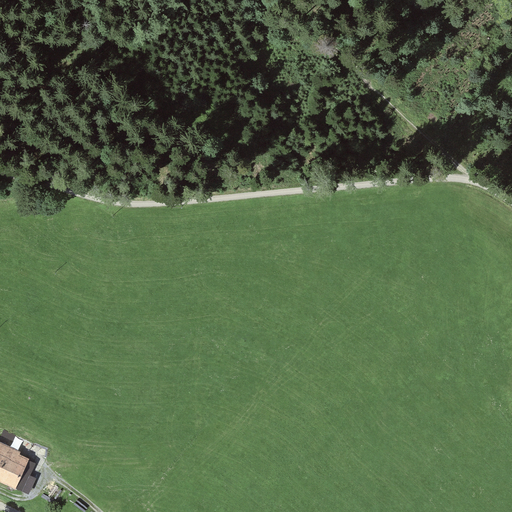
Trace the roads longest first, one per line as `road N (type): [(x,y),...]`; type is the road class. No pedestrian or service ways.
road 1 (track): [(0,174),(113,209),(478,180)]
road 2 (track): [(100,511),(39,473),(33,453),(0,437)]
